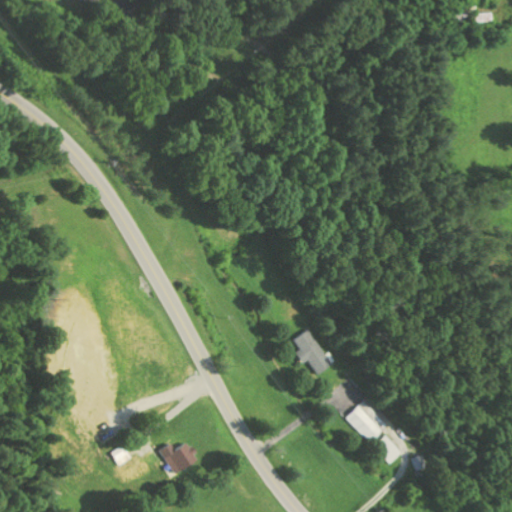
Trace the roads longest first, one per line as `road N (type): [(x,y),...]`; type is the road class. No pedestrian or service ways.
road 1 (secondary): [(299,511),(254,453),(98,186),(0,95)]
road 2 (residential): [(490,111),(131,6)]
